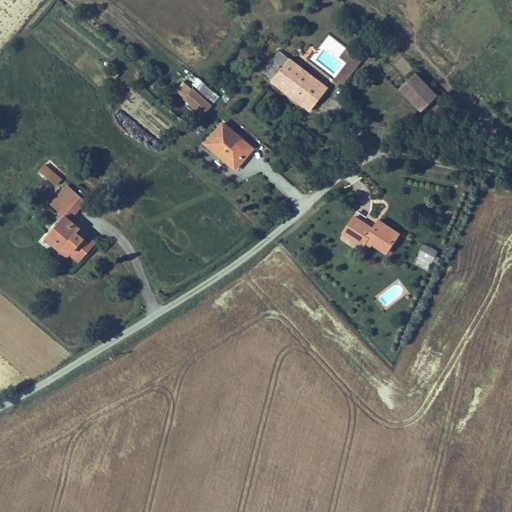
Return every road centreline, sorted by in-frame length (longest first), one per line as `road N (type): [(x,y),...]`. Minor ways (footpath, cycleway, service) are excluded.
road 1 (unclassified): [(0,410),(243,259),(372,151)]
road 2 (track): [(372,151),(511,184)]
